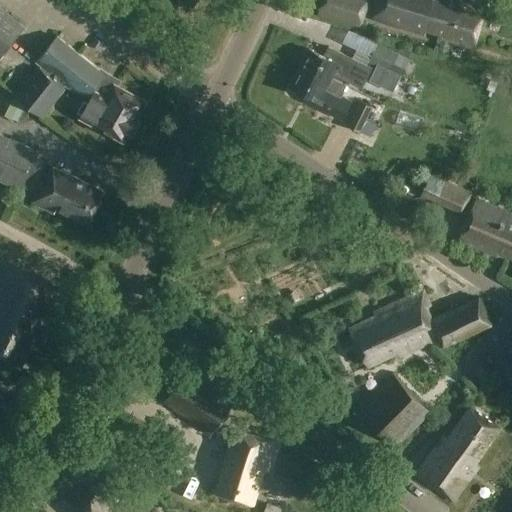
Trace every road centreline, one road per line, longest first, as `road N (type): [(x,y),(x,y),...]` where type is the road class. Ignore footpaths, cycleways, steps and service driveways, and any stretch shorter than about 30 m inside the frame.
road 1 (unclassified): [(421,511),(125,291)]
road 2 (unclassified): [(511,305),(217,100)]
road 3 (tertiary): [(125,291),(217,100)]
road 4 (unclassified): [(217,100),(85,0)]
road 5 (tertiary): [(63,423),(125,291)]
road 6 (unclassified): [(148,511),(63,423)]
